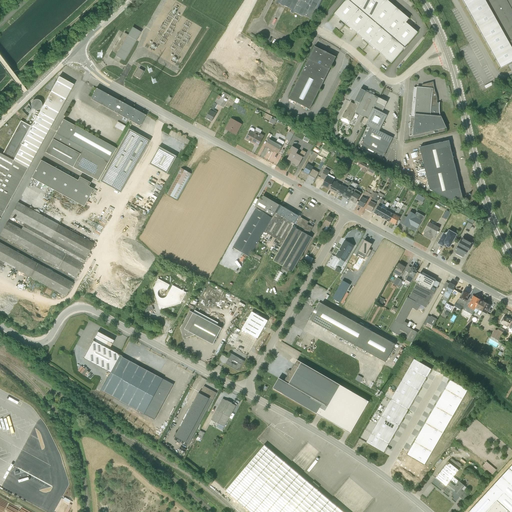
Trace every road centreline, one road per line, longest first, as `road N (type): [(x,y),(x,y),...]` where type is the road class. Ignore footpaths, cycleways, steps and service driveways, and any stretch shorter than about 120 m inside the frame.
road 1 (unclassified): [(73,50),(109,83),(346,213)]
road 2 (unclassified): [(243,390),(86,307),(63,313),(41,343),(0,326)]
road 3 (unclassified): [(428,511),(352,452),(243,390)]
road 4 (unclassified): [(243,390),(346,213)]
road 5 (secondary): [(506,249),(483,195),(449,59)]
road 6 (unclassified): [(346,213),(511,302)]
road 7 (unknown): [(321,34),(284,101),(313,107),(342,45)]
road 8 (unknown): [(68,108),(0,228)]
road 9 (track): [(0,91),(94,0)]
